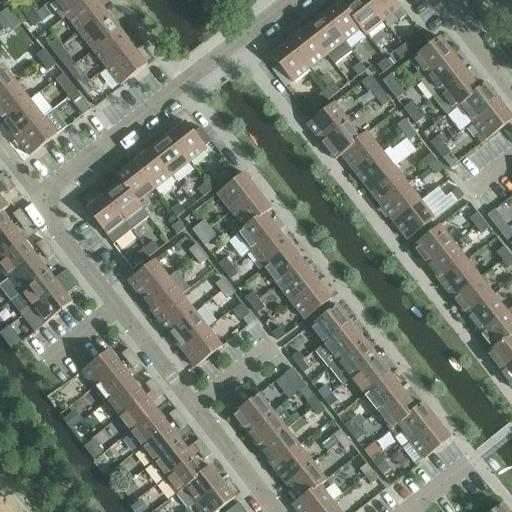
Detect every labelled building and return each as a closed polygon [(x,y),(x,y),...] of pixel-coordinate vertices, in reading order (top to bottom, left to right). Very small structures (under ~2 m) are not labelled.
[(64,14),(67,17),(88,0),(53,0),(61,10),(57,13),(60,17),(64,14)] [(88,0),(67,17),(80,34),(107,13),(96,0),(88,0)] [(365,0),(356,0),(346,8),(345,8),(361,29),(360,30),(365,36),(383,22),(365,0)] [(394,0),(365,0),(383,22),(401,8),(394,0)] [(341,1),(323,15),(344,42),(360,30),(361,29),(345,8),(346,8),(341,1)] [(22,12),(28,20),(36,14),(30,6),(22,12)] [(80,34),(93,51),(120,30),(107,13),(80,34)] [(36,14),(28,20),(34,27),(42,21),(36,14)] [(306,29),(327,55),(334,64),(351,51),(344,42),(323,15),(306,29)] [(306,29),(289,42),(310,69),(327,55),(306,29)] [(93,51),(107,69),(134,48),(120,30),(93,51)] [(420,33),(402,47),(408,54),(426,40),(420,33)] [(419,82),(427,76),(426,76),(453,55),(439,37),(409,61),(419,73),(414,76),(419,82)] [(49,46),(54,53),(62,48),(56,40),(49,46)] [(310,69),(289,42),(271,56),(292,83),(310,69)] [(408,54),(402,47),(395,52),(400,60),(408,54)] [(62,48),(54,53),(61,61),(68,56),(62,48)] [(134,48),(107,69),(120,86),(147,65),(134,48)] [(36,56),(42,63),(50,57),(44,50),(36,56)] [(426,76),(427,76),(440,93),(467,72),(453,55),(426,76)] [(50,57),(42,63),(48,71),(56,65),(50,57)] [(377,66),(383,73),(391,67),(385,60),(377,66)] [(353,69),(358,77),(366,70),(360,63),(353,69)] [(0,67),(0,95),(16,83),(2,66),(0,67)] [(454,111),(460,106),(459,105),(480,89),(479,89),(467,72),(440,93),(454,111)] [(75,80),(82,88),(89,82),(83,74),(75,80)] [(56,81),(69,98),(77,92),(63,75),(56,81)] [(382,82),(384,84),(397,99),(404,94),(390,76),(382,82)] [(89,82),(82,88),(87,96),(95,90),(89,82)] [(0,95),(0,117),(3,121),(30,101),(16,83),(0,95)] [(334,83),(326,89),(332,97),(340,91),(334,83)] [(459,105),(460,106),(473,122),(499,101),(486,84),(479,89),(480,89),(459,105)] [(371,91),(377,99),(384,93),(378,86),(371,91)] [(332,97),(326,89),(319,95),(325,103),(332,97)] [(77,92),(69,98),(83,115),(91,110),(77,92)] [(384,93),(377,99),(383,107),(390,101),(384,93)] [(3,121),(16,139),(43,118),(30,101),(3,121)] [(511,117),(499,101),(473,122),(487,140),(511,120),(511,117)] [(307,124),(321,142),(348,121),(334,103),(307,124)] [(404,109),(410,117),(417,111),(411,103),(404,109)] [(417,111),(410,117),(416,124),(423,118),(417,111)] [(43,118),(16,139),(30,156),(57,136),(43,118)] [(397,125),(403,133),(411,128),(405,120),(397,125)] [(335,160),(341,156),(341,155),(361,138),(360,138),(348,121),(321,142),(335,160)] [(186,122),(168,136),(189,163),(207,149),(186,122)] [(411,128),(403,133),(409,141),(417,135),(411,128)] [(341,156),(355,173),(381,152),(367,133),(360,138),(361,138),(341,155),(341,156)] [(168,136),(151,149),(172,176),(189,163),(168,136)] [(430,143),(436,151),(444,145),(438,137),(430,143)] [(444,145),(436,151),(442,158),(450,152),(444,145)] [(151,149),(133,163),(154,190),(172,176),(151,149)] [(355,173),(368,190),(395,169),(381,152),(355,173)] [(423,160),(430,167),(437,162),(431,154),(423,160)] [(437,162),(430,167),(435,175),(443,169),(437,162)] [(116,177),(121,183),(122,183),(138,203),(139,202),(154,190),(133,163),(116,177)] [(368,190),(381,207),(408,186),(395,169),(368,190)] [(0,175),(0,181),(3,186),(10,180),(4,173),(0,175)] [(217,194),(230,211),(257,190),(244,173),(217,194)] [(213,178),(205,184),(211,191),(219,185),(213,178)] [(10,180),(3,186),(9,193),(16,188),(10,180)] [(121,183),(104,196),(125,223),(126,222),(143,208),(139,202),(138,203),(122,183),(121,183)] [(211,191),(205,184),(197,190),(203,197),(211,191)] [(381,207),(394,224),(421,203),(408,186),(381,207)] [(451,194),(457,202),(464,196),(458,188),(451,194)] [(230,211),(243,228),(244,229),(265,213),(265,214),(272,209),(257,190),(230,211)] [(0,212),(1,211),(2,212),(8,207),(0,196),(0,212)] [(125,223),(104,196),(87,210),(114,244),(132,230),(126,222),(125,223)] [(421,203),(394,224),(408,240),(434,220),(421,203)] [(171,210),(177,218),(185,212),(179,204),(171,210)] [(13,215),(19,222),(25,217),(20,209),(13,215)] [(487,216),(500,232),(508,226),(495,210),(487,216)] [(0,235),(12,226),(2,212),(1,211),(0,212),(0,235)] [(237,233),(251,251),(278,230),(265,214),(265,213),(244,229),(243,228),(237,233)] [(470,219),(476,226),(483,221),(477,213),(470,219)] [(25,217),(19,222),(24,229),(31,224),(25,217)] [(192,230),(198,238),(211,228),(205,220),(192,230)] [(172,227),(177,235),(185,229),(179,221),(172,227)] [(483,221),(476,226),(482,234),(489,228),(483,221)] [(0,235),(0,260),(24,241),(12,226),(0,235)] [(412,247),(426,264),(453,243),(439,226),(412,247)] [(511,231),(508,226),(500,232),(507,241),(511,236),(511,231)] [(211,228),(198,238),(204,246),(217,236),(211,228)] [(251,251),(264,268),(291,247),(278,230),(251,251)] [(36,245),(42,252),(49,247),(43,239),(36,245)] [(0,260),(0,268),(8,279),(36,257),(24,241),(0,260)] [(153,242),(145,248),(151,255),(159,249),(153,242)] [(426,264),(440,282),(466,261),(453,243),(426,264)] [(189,250),(195,258),(202,252),(196,245),(189,250)] [(49,247),(42,252),(48,260),(55,254),(49,247)] [(264,268),(278,286),(305,265),(291,247),(264,268)] [(496,253),(502,261),(510,255),(504,247),(496,253)] [(151,255),(145,248),(138,254),(144,261),(151,255)] [(202,252),(195,258),(200,265),(207,260),(202,252)] [(511,257),(510,255),(502,261),(508,268),(511,265),(511,257)] [(20,294),(48,272),(36,257),(8,279),(0,285),(12,300),(20,294)] [(219,264),(225,272),(232,266),(226,258),(219,264)] [(128,281),(142,299),(168,278),(154,260),(128,281)] [(440,282),(453,299),(480,278),(466,261),(440,282)] [(278,286),(291,303),(318,282),(305,265),(278,286)] [(232,266),(225,272),(231,280),(238,274),(232,266)] [(60,275),(66,283),(73,277),(67,270),(60,275)] [(20,294),(32,310),(60,288),(48,272),(20,294)] [(155,316),(181,295),(189,289),(176,272),(168,278),(142,299),(155,316)] [(73,277),(66,283),(71,290),(78,285),(73,277)] [(453,299),(466,316),(493,295),(480,278),(453,299)] [(215,284),(221,292),(228,286),(222,279),(215,284)] [(318,282),(291,303),(305,320),(332,299),(318,282)] [(228,286),(221,292),(227,299),(234,294),(228,286)] [(60,288),(32,310),(44,325),(72,303),(60,288)] [(245,298),(251,306),(259,300),(253,292),(245,298)] [(155,316),(168,333),(195,312),(181,295),(155,316)] [(466,316),(480,333),(506,312),(493,295),(466,316)] [(259,300),(251,306),(257,314),(265,308),(259,300)] [(240,321),(242,319),(248,327),(255,321),(241,303),(232,311),(240,321)] [(310,327),(324,344),(350,323),(337,306),(310,327)] [(480,333),(492,349),(493,350),(511,334),(511,307),(506,312),(480,333)] [(168,333),(182,351),(208,330),(195,312),(168,333)] [(324,344),(337,361),(364,340),(350,323),(324,344)] [(272,333),(278,341),(286,335),(280,327),(272,333)] [(208,330),(182,351),(195,368),(222,347),(208,330)] [(486,354),(500,372),(511,362),(511,334),(493,350),(492,349),(486,354)] [(343,385),(351,379),(377,358),(364,340),(337,361),(329,367),(343,385)] [(122,354),(127,362),(134,356),(129,349),(122,354)] [(81,372),(93,388),(121,366),(109,350),(81,372)] [(291,358),(297,365),(305,360),(299,352),(291,358)] [(134,356),(127,362),(133,369),(140,364),(134,356)] [(351,379),(364,396),(391,375),(377,358),(351,379)] [(305,360),(297,365),(303,373),(311,367),(305,360)] [(511,362),(500,372),(511,387),(511,362)] [(93,388),(105,403),(134,381),(121,366),(93,388)] [(306,386),(298,376),(292,369),(285,374),(291,381),(290,382),(298,393),(306,386)] [(364,396),(378,413),(404,392),(391,375),(364,396)] [(145,385),(151,392),(158,386),(152,379),(145,385)] [(105,403),(117,418),(145,396),(134,381),(105,403)] [(158,386),(151,392),(157,399),(164,394),(158,386)] [(318,392),(324,399),(331,394),(325,386),(318,392)] [(378,413),(391,431),(397,426),(397,425),(417,409),(416,408),(404,392),(378,413)] [(232,415),(245,432),(272,411),(259,394),(232,415)] [(331,394),(324,399),(330,407),(337,401),(331,394)] [(117,418),(129,434),(157,411),(145,396),(117,418)] [(306,401),(312,409),(319,403),(313,396),(306,401)] [(295,409),(300,415),(310,408),(305,402),(295,409)] [(319,403),(312,409),(318,416),(325,411),(319,403)] [(402,432),(410,442),(437,421),(423,403),(416,408),(417,409),(397,425),(397,426),(391,431),(396,437),(402,432)] [(169,415),(175,422),(182,417),(176,409),(169,415)] [(129,434),(141,449),(169,427),(157,411),(129,434)] [(245,432),(259,449),(285,428),(272,411),(245,432)] [(182,417),(175,422),(181,430),(187,424),(182,417)] [(344,426),(350,434),(358,428),(352,420),(344,426)] [(437,421),(410,442),(402,448),(416,466),(451,439),(437,421)] [(141,449),(152,464),(181,442),(169,427),(141,449)] [(259,449),(272,466),(299,445),(285,428),(259,449)] [(358,428),(350,434),(356,441),(364,435),(358,428)] [(333,435),(339,443),(346,437),(340,430),(333,435)] [(346,437),(339,443),(345,450),(352,445),(346,437)] [(193,445),(198,452),(205,447),(199,440),(193,445)] [(152,464),(164,479),(193,457),(181,442),(152,464)] [(272,466),(285,483),(312,462),(299,445),(272,466)] [(205,447),(198,452),(204,460),(211,454),(205,447)] [(371,460),(377,468),(385,462),(378,454),(371,460)] [(164,479),(176,494),(205,472),(204,471),(193,457),(164,479)] [(285,483),(298,500),(319,484),(320,486),(327,481),(312,462),(285,483)] [(385,462),(377,468),(391,486),(399,480),(385,462)] [(360,469),(366,477),(372,472),(366,464),(360,469)] [(188,509),(194,504),(223,482),(210,466),(204,471),(205,472),(176,494),(188,509)] [(372,472),(366,477),(371,484),(378,479),(372,472)] [(223,482),(194,504),(200,511),(217,511),(235,498),(223,482)] [(292,505),(297,511),(319,511),(333,502),(320,486),(319,484),(298,500),(292,505)] [(141,499),(130,507),(133,511),(143,511),(148,508),(141,499)] [(340,511),(333,502),(319,511),(340,511)]
